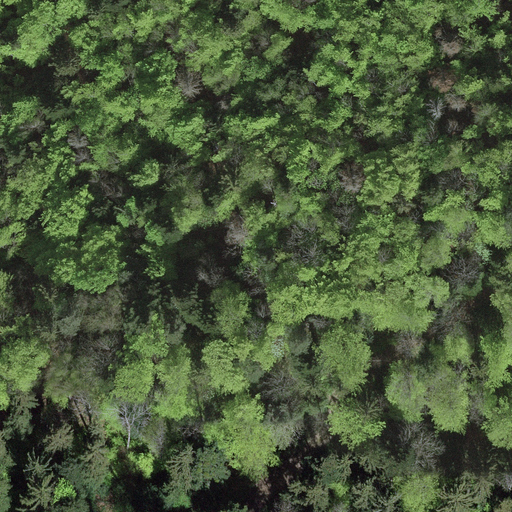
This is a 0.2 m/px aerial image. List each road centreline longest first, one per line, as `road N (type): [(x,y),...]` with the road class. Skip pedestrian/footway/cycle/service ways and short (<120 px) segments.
road 1 (track): [(279,511),(299,454),(342,389),(511,278)]
road 2 (track): [(511,420),(446,392),(386,400),(299,454),(241,511)]
